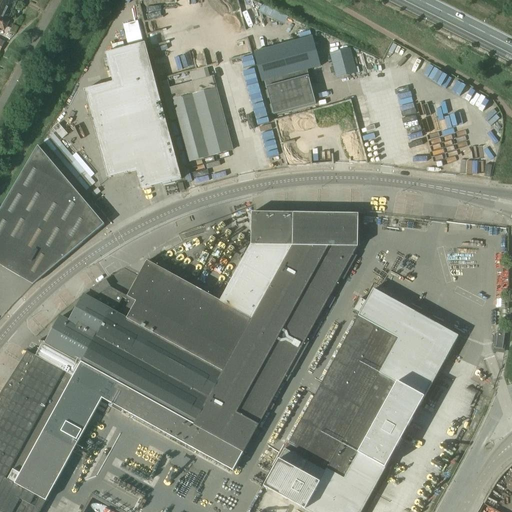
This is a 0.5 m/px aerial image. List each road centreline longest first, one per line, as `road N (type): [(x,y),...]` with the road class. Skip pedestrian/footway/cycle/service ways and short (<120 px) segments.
road 1 (unclassified): [(467,192),(328,177),(227,192),(92,255),(0,338)]
road 2 (unknown): [(392,181),(379,83),(414,77),(456,106),(465,125)]
road 3 (unclassified): [(0,114),(59,0)]
